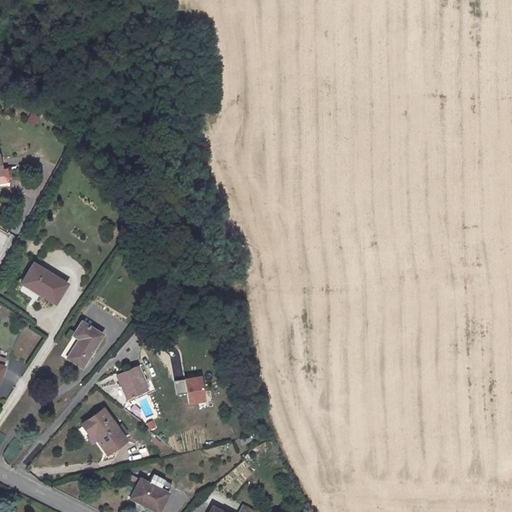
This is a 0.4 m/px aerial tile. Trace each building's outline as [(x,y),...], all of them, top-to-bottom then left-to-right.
[(36,126),(38,115),(28,113),(26,124),(36,126)] [(43,294),(56,304),(70,285),(38,262),(26,277),(45,291),(43,294)] [(24,280),(43,294),(45,291),(26,277),(24,280)] [(67,360),(81,369),(102,337),(82,324),(74,337),(80,341),(67,360)] [(145,353),(136,355),(138,363),(146,361),(145,353)] [(201,367),(180,370),(184,398),(207,397),(201,367)] [(126,402),(146,394),(136,368),(115,376),(126,402)] [(94,433),(109,455),(126,443),(102,410),(81,425),(88,437),(94,433)] [(94,440),(106,457),(109,455),(94,433),(88,437),(91,442),(94,440)] [(147,511),(154,511),(164,497),(136,481),(126,497),(139,505),(138,507),(147,511)]
